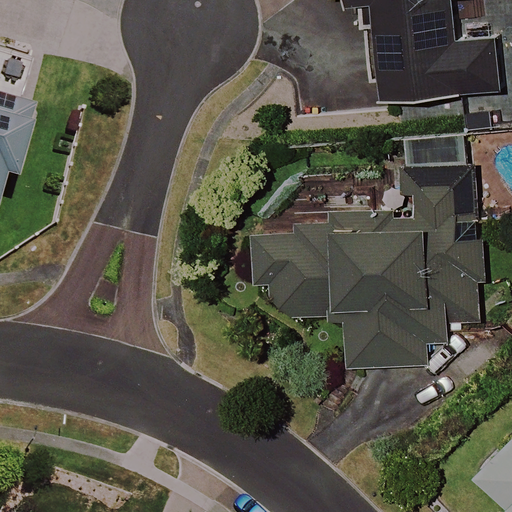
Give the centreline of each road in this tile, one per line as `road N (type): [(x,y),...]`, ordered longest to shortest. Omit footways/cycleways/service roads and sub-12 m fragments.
road 1 (residential): [(194,17),(83,364)]
road 2 (residential): [(83,364),(167,394),(330,511)]
